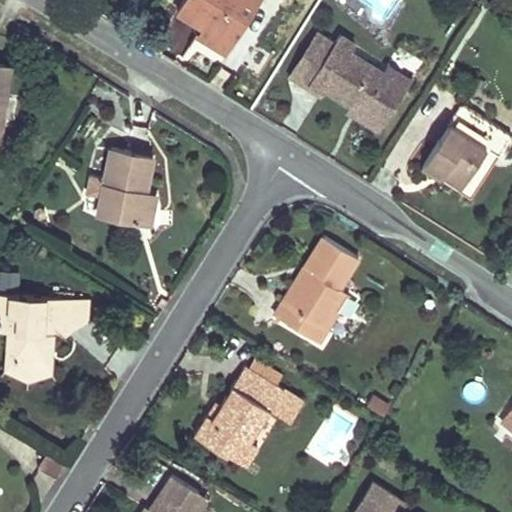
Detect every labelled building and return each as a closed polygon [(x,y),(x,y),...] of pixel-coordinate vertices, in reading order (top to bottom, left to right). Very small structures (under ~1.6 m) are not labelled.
[(255,0),(182,0),(178,8),(204,24),(210,29),(205,37),(227,51),(258,2),(255,0)] [(198,33),(205,37),(210,29),(204,24),(198,33)] [(310,80),(335,40),(318,30),(290,74),(323,94),(325,90),(310,80)] [(335,40),(310,80),(325,90),(327,87),(351,101),(384,122),(407,86),(383,70),(351,50),(356,43),(340,33),(335,40)] [(11,63),(0,61),(0,138),(0,139),(11,63)] [(383,70),(407,86),(413,77),(388,61),(383,70)] [(380,129),(384,122),(351,101),(347,108),(380,129)] [(462,185),(486,146),(499,154),(511,135),(461,103),(424,161),(443,173),(462,185)] [(103,194),(99,213),(151,223),(157,192),(146,190),(152,154),(111,147),(106,176),(91,174),(88,191),(103,194)] [(443,173),(424,161),(421,166),(440,178),(443,173)] [(283,299),(275,313),(319,340),(328,326),(323,323),(344,288),(339,286),(358,254),(323,233),(304,264),(310,268),(289,303),(283,299)] [(283,299),(289,303),(310,268),(304,264),(283,299)] [(1,271),(0,284),(0,286),(17,287),(18,272),(1,271)] [(349,291),(344,288),(323,323),(328,326),(349,291)] [(89,297),(0,291),(0,328),(9,329),(7,349),(15,350),(14,363),(29,370),(44,364),(45,350),(52,351),(54,329),(44,329),(45,313),(54,322),(65,331),(80,314),(87,320),(89,297)] [(54,329),(54,322),(45,313),(44,329),(54,329)] [(65,331),(87,320),(80,314),(65,331)] [(15,350),(7,349),(6,367),(29,377),(51,368),(52,351),(45,350),(44,364),(29,370),(14,363),(15,350)] [(251,365),(276,381),(282,372),(257,356),(251,365)] [(251,365),(247,362),(221,401),(213,415),(207,411),(194,431),(245,464),(258,445),(250,440),(272,406),(284,387),(276,381),(251,365)] [(284,387),(272,406),(290,418),(303,399),(284,387)] [(367,403),(384,413),(389,405),(373,395),(367,403)] [(213,415),(221,401),(216,398),(207,411),(213,415)] [(511,412),(508,410),(501,419),(511,428),(511,412)] [(66,463),(48,452),(38,468),(56,479),(66,463)] [(151,507),(146,504),(140,511),(184,511),(199,489),(173,472),(151,507)] [(407,501),(372,479),(351,511),(409,511),(403,508),(407,501)] [(197,511),(209,495),(199,489),(184,511),(197,511)]
